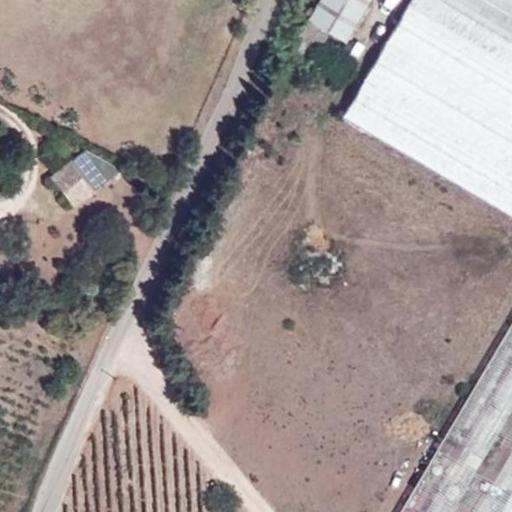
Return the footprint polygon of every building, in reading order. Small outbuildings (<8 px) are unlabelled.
[(369,0),(318,0),(309,18),(323,27),(346,40),(369,0)] [(410,0),(343,115),(511,214),(511,14),(488,0),(410,0)] [(511,0),(488,0),(511,14),(511,0)] [(323,27),(309,18),(290,47),(305,56),(323,27)] [(84,147),(69,160),(92,191),(122,168),(84,147)] [(92,191),(69,160),(50,177),(72,205),(92,191)] [(511,511),(511,326),(401,511),(511,511)]
